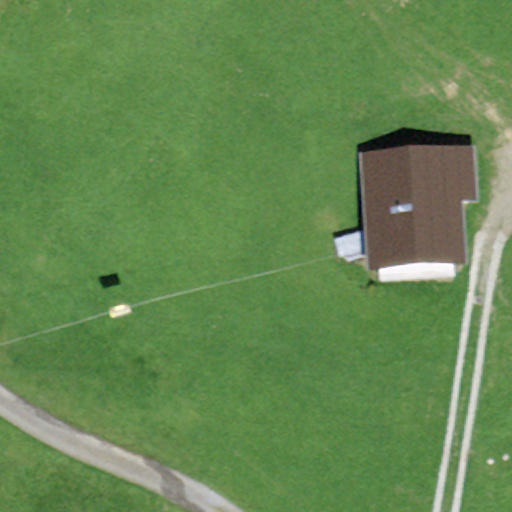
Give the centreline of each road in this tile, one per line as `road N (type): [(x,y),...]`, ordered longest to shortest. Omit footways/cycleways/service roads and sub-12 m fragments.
road 1 (track): [(446,511),(478,306),(497,233),(511,210)]
road 2 (track): [(0,400),(224,511)]
road 3 (track): [(362,0),(443,84),(511,131)]
